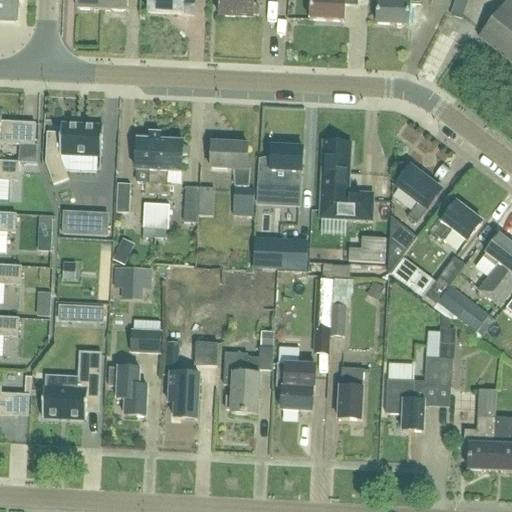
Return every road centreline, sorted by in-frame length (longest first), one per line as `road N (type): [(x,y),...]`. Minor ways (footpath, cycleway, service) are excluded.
road 1 (unclassified): [(511,169),(397,85),(48,72)]
road 2 (residential): [(271,511),(131,504)]
road 3 (residential): [(131,504),(0,497)]
